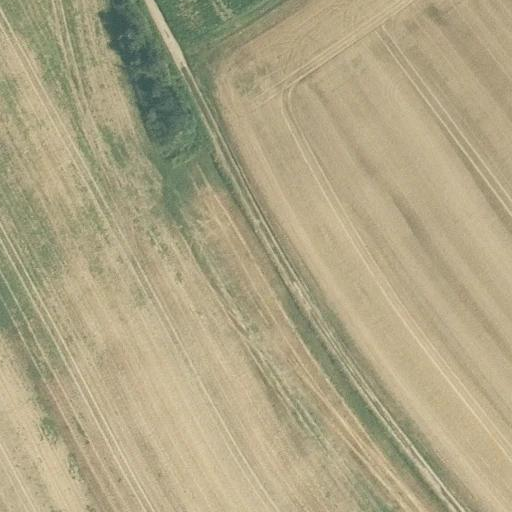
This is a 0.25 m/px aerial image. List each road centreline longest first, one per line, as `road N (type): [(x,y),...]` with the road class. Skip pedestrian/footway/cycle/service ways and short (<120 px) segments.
road 1 (track): [(145,0),(264,236),(325,336),(455,511)]
road 2 (track): [(279,0),(179,68)]
